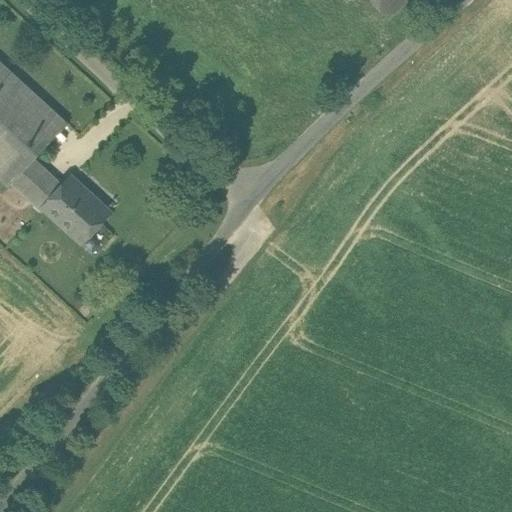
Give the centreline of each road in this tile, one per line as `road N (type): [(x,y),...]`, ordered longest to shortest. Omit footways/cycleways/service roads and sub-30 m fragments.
road 1 (unclassified): [(241,204),(0,497)]
road 2 (unclassified): [(241,204),(20,0)]
road 3 (unclassified): [(460,0),(241,204)]
